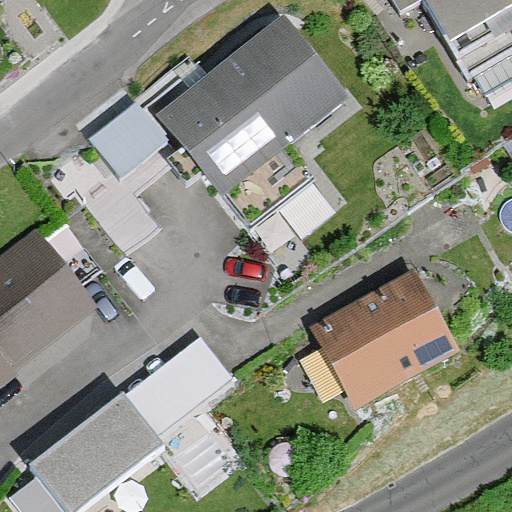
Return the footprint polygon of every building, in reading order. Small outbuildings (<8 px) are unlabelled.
[(511,0),(396,0),(438,73),(511,30),(511,0)] [(268,31),(137,127),(122,107),(71,144),(105,191),(158,153),(199,209),(208,202),(232,234),(298,186),(275,154),(329,114),(268,31)] [(22,241),(0,257),(0,385),(84,319),(22,241)] [(292,339),(332,417),(434,366),(394,287),(292,339)] [(93,511),(162,460),(121,407),(32,475),(60,511),(93,511)]
